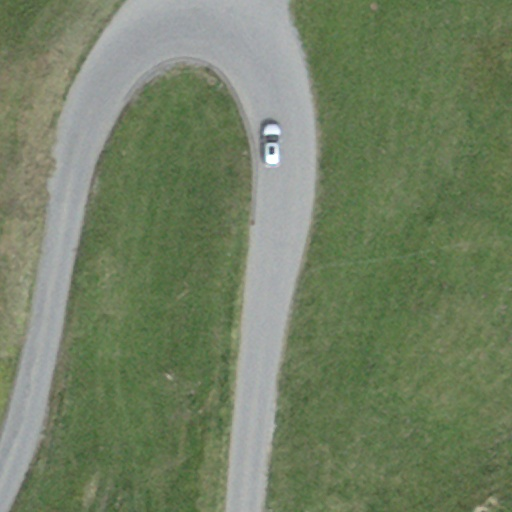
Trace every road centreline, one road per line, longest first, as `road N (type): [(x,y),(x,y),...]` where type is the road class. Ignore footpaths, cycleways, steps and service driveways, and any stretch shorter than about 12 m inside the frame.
road 1 (unclassified): [(237,21),(184,11),(124,48),(75,128),(51,304),(0,493)]
road 2 (unclassified): [(245,511),(286,150),(280,79),(237,21)]
